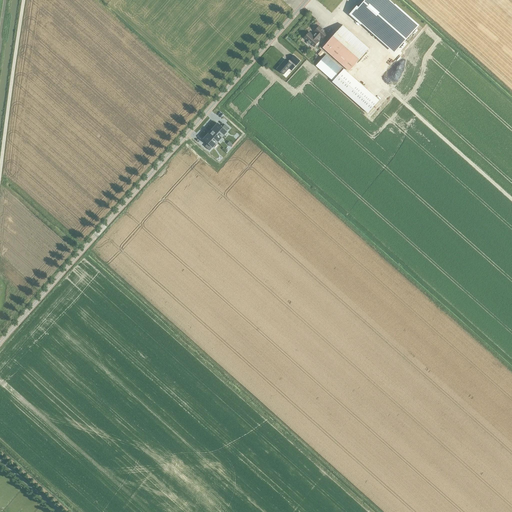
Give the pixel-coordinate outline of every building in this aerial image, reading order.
[(419,26),(389,0),(365,0),(359,7),(357,5),(350,14),(361,24),(365,20),(398,49),(419,26)] [(369,49),(343,25),(323,47),(349,71),(369,49)] [(307,42),(307,43),(309,44),(310,44),(310,43),(314,47),(319,41),(318,40),(321,36),(323,38),(327,34),(319,26),(315,31),(316,32),(313,35),(309,32),(304,38),(308,41),(307,42)] [(321,44),(323,46),(332,37),(330,35),(321,44)] [(368,113),(379,100),(344,69),(343,70),(326,54),(316,65),(333,81),(332,82),(368,113)] [(295,65),(299,61),(293,55),(289,60),(291,61),(289,63),(285,59),(277,69),(283,74),(293,63),(295,65)] [(224,124),(222,127),(217,123),(213,129),(221,137),(226,131),(229,128),(224,124)] [(221,137),(213,129),(208,134),(217,142),(221,137)] [(209,150),(217,142),(208,134),(203,139),(208,143),(205,146),(209,150)]
